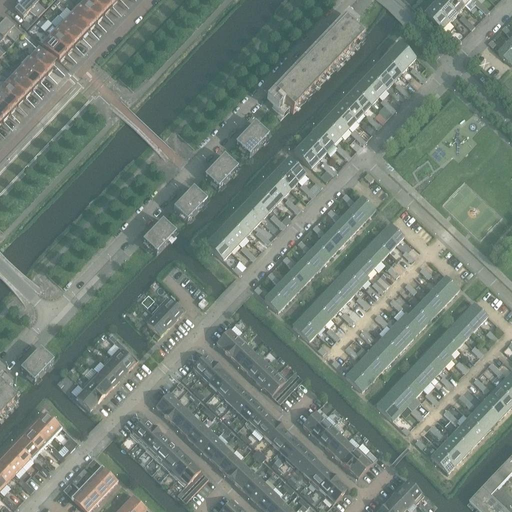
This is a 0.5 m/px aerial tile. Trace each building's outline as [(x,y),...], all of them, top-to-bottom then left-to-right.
[(45,12),(32,0),(25,0),(14,12),(23,20),(29,13),(38,20),(45,12)] [(103,16),(87,0),(83,0),(78,6),(96,23),(97,25),(102,20),(101,18),(103,16)] [(108,11),(111,8),(102,0),(87,0),(103,16),(105,17),(110,12),(108,11)] [(118,0),(102,0),(111,8),(112,9),(117,4),(116,3),(118,0)] [(458,16),(441,0),(433,8),(450,24),(458,16)] [(465,9),(456,0),(440,0),(441,0),(458,16),(465,9)] [(473,1),(472,0),(456,0),(465,9),(473,1)] [(481,12),(484,8),(478,2),(474,6),(481,12)] [(96,23),(78,6),(71,14),(88,31),(90,33),(95,28),(93,26),(96,23)] [(450,24),(433,8),(425,16),(443,33),(450,24)] [(490,14),(484,8),(481,12),(487,18),(490,14)] [(88,31),(71,14),(63,22),(81,39),(82,40),(87,35),(86,34),(88,31)] [(293,115),(363,41),(360,38),(358,36),(362,32),(347,17),(266,102),(283,118),(290,111),(290,112),(293,115)] [(466,27),(469,24),(463,18),(460,22),(466,27)] [(22,36),(6,21),(0,26),(0,43),(7,37),(15,44),(22,36)] [(78,42),(81,39),(63,22),(56,29),(74,47),(75,48),(80,43),(78,42)] [(26,23),(22,28),(26,32),(31,27),(26,23)] [(475,30),(469,24),(466,27),(472,33),(475,30)] [(74,47),(56,29),(48,37),(66,55),(71,50),(74,47)] [(66,55),(48,37),(41,45),(60,64),(65,59),(63,57),(66,55)] [(462,44),(455,38),(452,42),(458,48),(462,44)] [(416,60),(399,44),(391,52),(408,69),(416,60)] [(511,53),(506,48),(499,56),(511,68),(511,53)] [(54,67),(46,59),(36,50),(29,58),(46,75),(48,77),(53,72),(51,70),(54,67)] [(408,69),(391,52),(383,60),(401,77),(408,69)] [(46,75),(29,58),(21,66),(39,83),(44,78),(46,75)] [(401,77),(383,60),(376,68),(393,84),(401,77)] [(39,83),(21,66),(14,74),(32,91),(36,86),(39,83)] [(393,84),(376,68),(369,76),(386,92),(393,84)] [(416,80),(419,76),(413,70),(410,74),(416,80)] [(32,91),(14,74),(6,81),(26,100),(30,95),(29,94),(32,91)] [(386,92),(369,76),(361,84),(378,100),(386,92)] [(422,86),(426,82),(419,76),(416,80),(422,86)] [(26,100),(6,81),(0,87),(0,89),(17,107),(21,102),(24,99),(26,100)] [(378,100),(361,84),(354,91),(371,108),(378,100)] [(401,95),(404,92),(398,86),(395,89),(401,95)] [(17,107),(0,89),(0,105),(9,114),(11,116),(15,111),(14,109),(17,107)] [(371,108),(354,91),(346,99),(363,116),(371,108)] [(411,98),(404,92),(401,95),(407,101),(411,98)] [(363,116),(346,99),(339,107),(356,124),(363,116)] [(386,111),(390,107),(384,101),(380,105),(386,111)] [(9,114),(0,105),(0,120),(2,122),(3,124),(8,119),(6,117),(9,114)] [(356,124),(339,107),(331,115),(348,131),(356,124)] [(396,113),(390,107),(386,111),(392,117),(396,113)] [(348,131),(331,115),(324,123),(341,139),(348,131)] [(371,127),(375,123),(368,117),(365,121),(371,127)] [(341,139),(324,123),(316,131),(333,147),(341,139)] [(381,129),(375,123),(371,127),(377,133),(381,129)] [(249,160),(269,139),(255,126),(235,147),(249,160)] [(333,147),(316,131),(309,139),(326,155),(333,147)] [(360,139),(354,133),(350,136),(356,142),(360,139)] [(326,155),(309,139),(301,146),(319,163),(326,155)] [(366,145),(360,139),(356,142),(362,148),(366,145)] [(319,163),(301,146),(294,155),(311,171),(319,163)] [(345,154),(339,149),(335,152),(341,158),(345,154)] [(351,160),(345,154),(341,158),(348,164),(351,160)] [(218,193),(238,172),(224,158),(204,179),(218,193)] [(306,176),(288,160),(281,168),(298,185),(306,176)] [(327,174),(330,170),(324,164),(320,168),(327,174)] [(298,185),(281,168),(273,176),(290,192),(298,185)] [(336,176),(330,170),(327,174),(333,179),(336,176)] [(374,181),(368,175),(364,180),(370,186),(374,181)] [(290,192),(273,176),(266,184),(283,200),(290,192)] [(283,200),(266,184),(258,192),(275,208),(283,200)] [(306,196),(309,192),(303,186),(300,190),(306,196)] [(187,225),(207,204),(193,191),(173,212),(187,225)] [(275,208),(258,192),(251,200),(268,216),(275,208)] [(315,198),(309,192),(306,196),(312,201),(315,198)] [(268,216),(251,200),(243,207),(260,224),(268,216)] [(375,213),(362,200),(354,208),(368,221),(375,213)] [(291,211),(294,208),(288,202),(285,205),(291,211)] [(260,224),(243,207),(236,215),(253,232),(260,224)] [(300,213),(294,208),(291,211),(297,217),(300,213)] [(368,221),(354,208),(346,216),(360,229),(368,221)] [(253,232),(236,215),(228,223),(246,239),(253,232)] [(360,229),(346,216),(339,224),(353,237),(360,229)] [(279,223),(273,217),(270,221),(276,227),(279,223)] [(156,257),(176,236),(162,223),(142,244),(156,257)] [(246,239),(228,223),(221,231),(238,247),(246,239)] [(285,229),(279,223),(276,227),(282,233),(285,229)] [(353,237),(339,224),(332,231),(345,245),(353,237)] [(404,240),(390,227),(382,235),(396,248),(404,240)] [(238,247),(221,231),(213,239),(231,255),(238,247)] [(345,245),(332,231),(324,239),(338,252),(345,245)] [(264,239),(258,233),(255,237),(261,242),(264,239)] [(396,248),(382,235),(375,243),(388,256),(396,248)] [(231,255),(213,239),(206,247),(223,263),(231,255)] [(271,245),(264,239),(261,242),(267,248),(271,245)] [(338,252),(324,239),(317,247),(330,260),(338,252)] [(388,256),(375,243),(367,251),(381,264),(388,256)] [(330,260),(317,247),(309,255),(323,268),(330,260)] [(249,255),(243,249),(240,252),(246,258),(249,255)] [(381,264),(367,251),(360,258),(374,271),(381,264)] [(256,260),(249,255),(246,258),(252,264),(256,260)] [(323,268),(309,255),(302,263),(315,276),(323,268)] [(374,271),(360,258),(352,266),(366,279),(374,271)] [(315,276),(302,263),(294,271),(308,284),(315,276)] [(366,279),(352,266),(345,274),(361,290),(369,281),(366,279)] [(242,275),(236,269),(232,272),(239,278),(242,275)] [(308,284),(294,271),(287,279),(300,292),(308,284)] [(361,290),(345,274),(337,282),(354,298),(361,290)] [(300,292),(287,279),(279,286),(293,299),(300,292)] [(459,293),(445,280),(438,288),(451,301),(459,293)] [(354,298),(337,282),(330,290),(346,305),(354,298)] [(380,289),(375,284),(372,288),(376,292),(380,289)] [(293,299),(279,286),(272,294),(286,307),(293,299)] [(451,301),(438,288),(430,296),(444,309),(451,301)] [(384,293),(380,289),(376,292),(381,297),(384,293)] [(346,305),(330,290),(322,298),(339,313),(346,305)] [(286,307),(272,294),(264,302),(278,315),(286,307)] [(444,309),(430,296),(423,303),(436,316),(444,309)] [(339,313),(322,298),(315,305),(331,321),(339,313)] [(361,308),(364,304),(359,299),(356,303),(361,308)] [(177,304),(174,307),(167,300),(159,308),(175,324),(186,313),(177,304)] [(202,311),(207,305),(203,301),(198,307),(202,311)] [(394,310),(398,306),(393,302),(389,305),(394,310)] [(436,316),(423,303),(415,311),(429,324),(436,316)] [(369,309),(364,304),(361,308),(366,313),(369,309)] [(331,321),(315,305),(308,313),(324,329),(331,321)] [(402,310),(398,306),(394,310),(399,314),(402,310)] [(487,319),(474,306),(466,315),(480,328),(487,319)] [(175,324),(159,308),(151,317),(154,319),(168,332),(175,324)] [(429,324),(415,311),(408,319),(421,332),(429,324)] [(324,329),(308,313),(300,321),(316,337),(324,329)] [(349,320),(344,315),(341,319),(346,323),(349,320)] [(480,328),(466,315),(458,323),(472,336),(480,328)] [(421,332),(408,319),(405,316),(398,324),(414,340),(421,332)] [(380,326),(383,322),(378,317),(375,321),(380,326)] [(168,332),(154,319),(146,327),(155,336),(153,338),(157,343),(168,332)] [(354,325),(349,320),(346,323),(351,328),(354,325)] [(316,337),(300,321),(292,329),(309,345),(316,337)] [(385,330),(388,327),(383,322),(380,326),(385,330)] [(472,336),(458,323),(451,330),(465,343),(472,336)] [(414,340),(398,324),(390,332),(407,348),(414,340)] [(465,343),(451,330),(444,338),(457,351),(465,343)] [(331,339),(335,336),(329,331),(326,334),(331,339)] [(407,348),(390,332),(383,340),(399,356),(407,348)] [(224,354),(237,340),(229,333),(216,346),(224,354)] [(368,338),(363,333),(360,337),(365,341),(368,338)] [(340,340),(335,336),(331,339),(336,344),(340,340)] [(232,362),(248,345),(240,338),(224,354),(232,362)] [(373,342),(368,338),(365,341),(370,346),(373,342)] [(457,351),(444,338),(436,346),(450,359),(457,351)] [(399,356),(383,340),(375,348),(392,364),(399,356)] [(240,369),(253,355),(245,348),(248,345),(232,362),(240,369)] [(450,359),(436,346),(429,354),(445,369),(453,361),(450,359)] [(392,364),(375,348),(368,356),(384,371),(392,364)] [(353,353),(348,349),(345,352),(350,357),(353,353)] [(326,355),(321,350),(318,353),(323,358),(326,355)] [(122,354),(119,351),(111,359),(127,374),(135,366),(131,362),(126,358),(122,354)] [(34,386),(54,365),(40,352),(20,373),(34,386)] [(358,358),(353,353),(350,357),(355,362),(358,358)] [(445,369),(429,354),(421,362),(437,377),(445,369)] [(248,377),(261,363),(253,355),(240,369),(248,377)] [(384,371),(368,356),(360,364),(377,379),(384,371)] [(201,379),(214,365),(206,358),(192,371),(201,379)] [(127,374),(111,359),(104,367),(120,382),(127,374)] [(437,377),(421,362),(414,370),(430,385),(437,377)] [(255,384),(269,370),(261,363),(248,377),(255,384)] [(340,368),(335,363),(331,366),(336,371),(340,368)] [(377,379),(360,364),(353,371),(369,387),(377,379)] [(463,369),(459,364),(455,368),(460,372),(463,369)] [(208,387),(221,373),(214,365),(201,379),(208,387)] [(494,375),(498,371),(492,366),(488,369),(494,375)] [(120,382),(104,367),(103,367),(106,370),(99,377),(96,374),(96,375),(112,390),(120,382)] [(468,373),(463,369),(460,372),(465,377),(468,373)] [(263,391),(276,378),(269,370),(255,384),(263,391)] [(430,385),(414,370),(406,377),(422,393),(430,385)] [(369,387),(353,371),(345,380),(361,395),(369,387)] [(504,377),(498,371),(494,375),(500,381),(504,377)] [(216,394),(229,380),(221,373),(208,387),(216,394)] [(112,390),(96,375),(89,382),(105,398),(112,390)] [(287,383),(279,375),(263,391),(272,399),(285,386),(287,383)] [(297,378),(295,376),(294,375),(287,383),(285,386),(272,399),(275,402),(297,378)] [(422,393),(406,377),(399,385),(415,401),(422,393)] [(445,388),(448,384),(443,379),(440,383),(445,388)] [(224,401),(237,388),(229,380),(216,394),(224,401)] [(280,407),(300,385),(302,383),(299,380),(277,404),(280,407)] [(0,422),(17,404),(12,399),(16,395),(1,381),(0,381),(0,422)] [(479,391),(483,387),(477,381),(473,385),(479,391)] [(105,398),(89,382),(81,390),(98,406),(105,398)] [(511,388),(505,382),(498,390),(511,403),(511,388)] [(453,389),(448,384),(445,388),(450,392),(453,389)] [(415,401),(399,385),(391,393),(408,409),(415,401)] [(489,393),(483,387),(479,391),(485,397),(489,393)] [(232,409),(245,395),(237,388),(224,401),(232,409)] [(98,406),(81,390),(84,393),(76,401),(90,414),(98,406)] [(511,408),(511,403),(498,390),(490,398),(507,414),(511,408)] [(408,409),(391,393),(384,401),(400,416),(408,409)] [(240,416),(253,403),(245,395),(232,409),(240,416)] [(433,400),(428,395),(425,398),(430,403),(433,400)] [(164,418),(177,404),(168,396),(155,410),(164,418)] [(464,406),(468,403),(462,397),(458,401),(464,406)] [(507,414),(490,398),(483,405),(500,422),(507,414)] [(438,404),(433,400),(430,403),(435,408),(438,404)] [(400,416),(384,401),(376,409),(392,425),(400,416)] [(247,424),(261,410),(253,403),(240,416),(247,424)] [(474,409),(468,403),(464,406),(471,412),(474,409)] [(171,425),(184,412),(177,404),(164,418),(171,425)] [(500,422),(483,405),(475,413),(492,430),(500,422)] [(255,431),(268,417),(261,410),(247,424),(255,431)] [(418,415),(413,410),(410,414),(415,419),(418,415)] [(179,433),(192,419),(184,412),(171,425),(179,433)] [(450,422),(453,418),(447,413),(443,416),(450,422)] [(492,430),(475,413),(468,421),(485,437),(492,430)] [(60,430),(45,415),(37,424),(52,438),(54,439),(62,431),(60,430)] [(310,436),(324,423),(315,415),(302,429),(310,436)] [(423,420),(418,415),(415,419),(420,424),(423,420)] [(263,439),(276,425),(268,417),(255,431),(263,439)] [(459,424),(453,418),(450,422),(456,428),(459,424)] [(187,440),(200,427),(192,419),(179,433),(187,440)] [(137,445),(153,429),(145,421),(129,438),(137,445)] [(485,437),(468,421),(460,429),(477,445),(485,437)] [(318,444),(331,430),(324,423),(310,436),(318,444)] [(52,438),(37,424),(30,431),(45,445),(47,447),(54,439),(52,438)] [(271,446),(284,433),(276,425),(263,439),(271,446)] [(195,448),(208,434),(200,427),(187,440),(195,448)] [(435,438),(438,434),(432,428),(428,432),(435,438)] [(145,453),(161,436),(153,429),(137,445),(145,453)] [(410,434),(405,429),(401,433),(406,438),(410,434)] [(477,445),(460,429),(453,437),(470,453),(477,445)] [(326,451),(339,437),(331,430),(318,444),(326,451)] [(45,445),(30,431),(23,439),(37,453),(39,455),(47,447),(45,445)] [(279,454),(292,440),(284,433),(271,446),(279,454)] [(203,455),(216,441),(208,434),(195,448),(203,455)] [(444,440),(438,434),(435,438),(441,444),(444,440)] [(153,460),(169,444),(161,436),(145,453),(153,460)] [(334,459),(347,445),(339,437),(326,451),(334,459)] [(470,453),(453,437),(445,444),(463,461),(470,453)] [(37,453),(23,439),(15,447),(30,461),(32,463),(39,455),(37,453)] [(78,447),(71,440),(68,443),(75,450),(78,447)] [(287,461),(300,447),(292,440),(279,454),(287,461)] [(210,463),(224,449),(216,441),(203,455),(210,463)] [(425,448),(418,442),(415,446),(421,452),(425,448)] [(161,468),(176,451),(169,444),(153,460),(161,468)] [(463,461),(445,444),(438,452),(455,469),(463,461)] [(342,466),(355,452),(347,445),(334,459),(342,466)] [(30,461),(15,447),(7,455),(22,469),(30,461),(31,463),(32,463),(30,461)] [(293,470),(308,455),(300,447),(285,463),(293,470)] [(58,455),(52,449),(49,453),(55,459),(58,455)] [(218,470),(232,457),(224,449),(210,463),(218,470)] [(363,460),(365,457),(357,450),(355,452),(342,466),(350,474),(363,460)] [(169,475),(184,459),(176,451),(161,468),(169,475)] [(455,469),(438,452),(430,461),(447,477),(455,469)] [(22,469),(7,455),(0,462),(0,464),(14,478),(22,469)] [(65,461),(58,455),(55,459),(61,464),(65,461)] [(302,476),(316,462),(308,455),(293,470),(295,469),(302,476)] [(226,478),(239,464),(232,457),(218,470),(226,478)] [(371,468),(373,465),(365,457),(363,460),(350,474),(358,481),(371,468)] [(177,483),(192,466),(184,459),(169,475),(177,483)] [(91,470),(97,464),(93,461),(88,467),(91,470)] [(310,483),(323,470),(316,462),(302,476),(310,483)] [(14,478),(0,464),(0,480),(6,486),(14,478)] [(234,485),(247,471),(239,464),(226,478),(234,485)] [(44,471),(38,465),(34,469),(40,474),(44,471)] [(185,490),(200,474),(192,466),(177,483),(185,490)] [(498,492),(511,477),(511,475),(504,468),(487,487),(495,495),(498,492)] [(103,470),(101,469),(94,477),(95,478),(110,492),(118,484),(103,470)] [(316,493),(331,477),(323,470),(309,485),(316,493)] [(50,476),(44,471),(40,474),(46,480),(50,476)] [(87,474),(84,471),(78,477),(81,480),(87,474)] [(242,493),(255,479),(247,471),(234,485),(242,493)] [(203,477),(200,474),(185,490),(177,498),(180,501),(203,477)] [(76,486),(81,480),(78,477),(73,483),(76,486)] [(95,478),(94,477),(86,485),(87,486),(103,500),(110,492),(95,478)] [(326,498),(339,485),(331,477),(318,491),(326,498)] [(185,506),(208,482),(205,479),(182,503),(185,506)] [(250,500),(263,486),(255,479),(242,493),(250,500)] [(28,487),(22,482),(18,485),(24,491),(28,487)] [(421,497),(407,484),(400,492),(413,505),(416,507),(424,499),(421,497)] [(87,486),(86,485),(79,493),(80,494),(95,508),(103,500),(87,486)] [(334,506),(344,496),(347,493),(339,485),(324,500),(333,508),(334,506)] [(258,508),(271,494),(263,486),(250,500),(258,508)] [(34,493),(28,487),(24,491),(30,497),(34,493)] [(66,496),(72,490),(69,487),(63,493),(66,496)] [(477,511),(491,498),(492,498),(495,495),(487,487),(470,505),(477,511)] [(413,505),(400,492),(392,500),(405,511),(406,511),(413,505),(416,508),(416,507),(413,505)] [(80,494),(79,493),(71,501),(72,502),(82,511),(91,511),(95,508),(80,494)] [(262,511),(268,511),(278,501),(271,494),(258,508),(262,511)] [(12,504),(6,498),(2,502),(8,508),(12,504)] [(146,511),(147,511),(132,498),(125,506),(131,511),(146,511)] [(492,511),(499,505),(492,498),(491,498),(477,511),(492,511)] [(405,511),(392,500),(385,507),(389,511),(405,511)] [(283,511),(286,509),(278,501),(268,511),(283,511)] [(238,511),(239,511),(231,503),(222,511),(238,511)]
